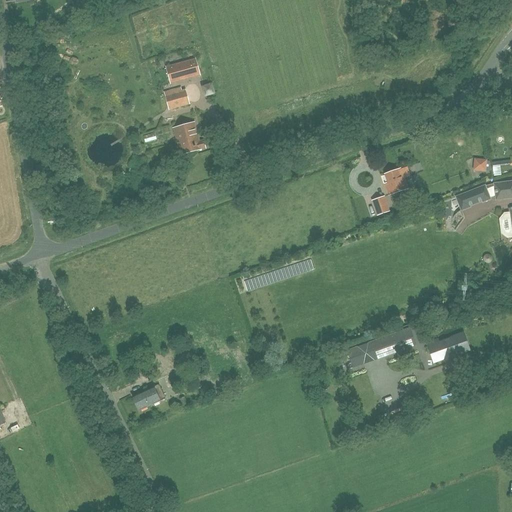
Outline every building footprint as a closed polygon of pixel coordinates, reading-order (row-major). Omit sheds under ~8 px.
[(170,84),(200,76),(195,58),(165,67),(170,84)] [(169,111),(190,105),(186,89),(165,95),(169,111)] [(181,155),(189,153),(202,149),(206,148),(203,140),(199,142),(194,123),(174,129),(181,155)] [(489,171),(490,161),(486,161),(486,160),(475,159),(474,170),(485,172),(485,171),(489,171)] [(407,189),(403,176),(405,176),(406,176),(408,175),(409,174),(407,169),(405,168),(404,169),(403,170),(401,171),(400,169),(385,174),(388,183),(386,184),(390,195),(407,189)] [(496,200),(511,197),(511,181),(494,184),(496,200)] [(490,199),(484,186),(456,197),(461,210),(469,207),(469,206),(482,201),(483,202),(490,199)] [(377,216),(384,214),(388,212),(390,212),(385,196),(372,201),(377,216)] [(399,210),(407,207),(403,196),(395,199),(399,210)] [(496,293),(511,287),(511,286),(510,280),(493,285),(496,293)] [(483,299),(494,295),(493,290),(481,293),(483,299)] [(404,347),(399,333),(368,344),(370,350),(380,346),(382,352),(393,349),(394,351),(404,347)] [(454,355),(470,350),(464,333),(438,342),(428,346),(433,358),(436,358),(438,364),(446,361),(447,364),(456,361),(454,355)] [(357,348),(345,352),(351,367),(362,363),(357,348)] [(132,372),(144,367),(139,356),(128,362),(132,372)] [(175,390),(196,380),(194,378),(202,374),(198,366),(190,370),(191,372),(181,376),(170,381),(175,390)] [(162,392),(159,385),(153,388),(153,387),(132,397),(136,404),(162,392)] [(139,411),(160,402),(160,401),(165,399),(162,392),(136,404),(139,411)]
